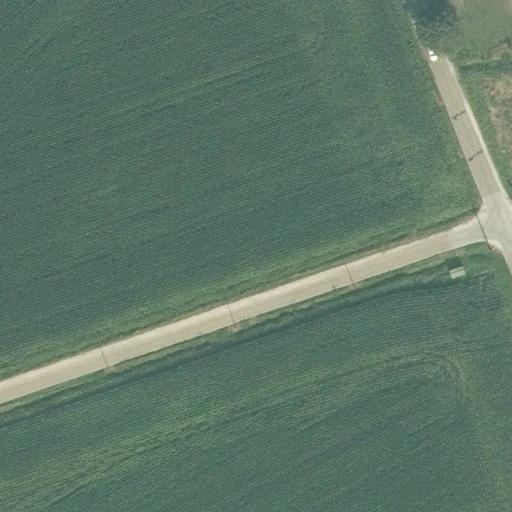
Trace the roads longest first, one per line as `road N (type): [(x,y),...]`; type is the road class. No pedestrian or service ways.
road 1 (residential): [(0,395),(503,221)]
road 2 (unclassified): [(503,221),(411,0)]
